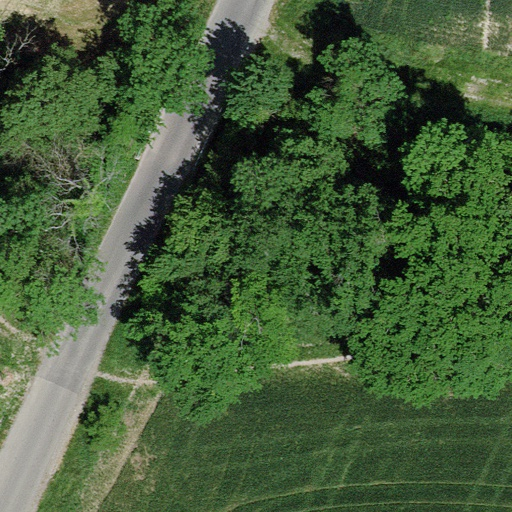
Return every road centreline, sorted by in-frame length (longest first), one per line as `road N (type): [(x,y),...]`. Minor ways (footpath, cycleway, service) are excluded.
road 1 (unclassified): [(243,0),(4,511)]
road 2 (track): [(511,351),(348,352),(64,382)]
